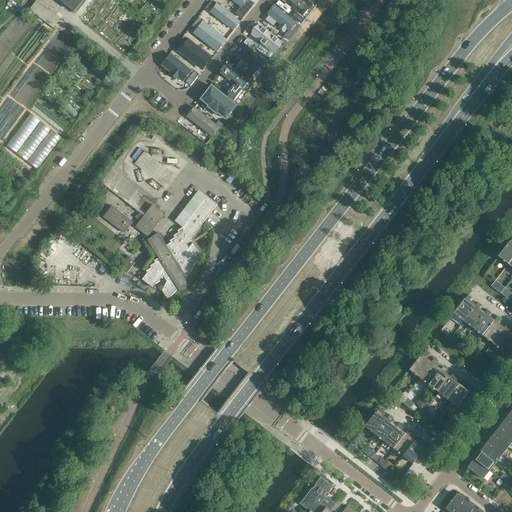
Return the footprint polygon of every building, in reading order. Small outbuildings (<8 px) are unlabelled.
[(49,9),(37,0),(30,10),(50,25),(57,15),(49,9)] [(58,0),(74,11),(82,0),(58,0)] [(255,4),(249,0),(226,0),(227,1),(228,0),(232,0),(241,7),(236,13),(243,19),(255,4)] [(283,0),(304,16),(309,9),(311,11),(315,6),(313,4),(314,3),(309,0),(283,0)] [(215,6),(210,2),(206,7),(211,11),(210,12),(234,31),(241,22),(217,3),(215,6)] [(301,26),(275,5),(268,14),(270,15),(266,20),(274,26),(277,22),(281,24),(278,28),(285,33),(287,30),(288,31),(284,36),(290,41),(301,26)] [(305,19),(295,11),(292,16),(302,24),(305,19)] [(227,40),(199,17),(192,26),(196,30),(194,33),(217,52),(227,40)] [(284,42),(260,24),(251,35),(262,43),(257,50),(270,60),(284,42)] [(213,58),(185,36),(181,41),(184,44),(179,51),(203,70),(213,58)] [(269,64),(247,46),(240,54),(254,66),(246,77),(254,83),(269,64)] [(193,71),(171,53),(161,65),(170,72),(170,74),(178,80),(179,79),(183,83),(193,71)] [(252,83),(227,63),(220,73),(235,85),(227,95),(236,102),(252,83)] [(247,72),(241,66),(238,70),(244,75),(247,72)] [(194,73),(186,82),(191,86),(198,77),(194,73)] [(239,105),(212,84),(200,99),(208,105),(208,107),(218,115),(219,113),(227,120),(239,105)] [(221,128),(195,107),(187,116),(213,137),(221,128)] [(21,160),(44,127),(34,120),(12,153),(21,160)] [(47,130),(22,160),(31,167),(56,137),(47,130)] [(209,140),(204,135),(200,139),(206,144),(209,140)] [(189,248),(187,244),(192,241),(191,239),(203,223),(217,205),(207,197),(191,218),(183,212),(175,221),(183,228),(178,231),(179,233),(174,236),(175,238),(170,241),(171,243),(167,246),(159,233),(148,240),(159,258),(154,261),(156,263),(151,266),(152,268),(147,271),(148,273),(143,280),(153,288),(155,285),(160,281),(159,280),(164,277),(167,282),(162,291),(168,299),(171,296),(174,294),(175,293),(178,289),(180,292),(192,285),(187,278),(189,275),(191,272),(193,268),(195,265),(196,262),(197,259),(198,256),(199,253),(193,243),(189,248)] [(148,237),(165,215),(153,205),(136,227),(148,237)] [(133,223),(112,207),(104,217),(125,233),(133,223)] [(509,264),(511,260),(511,240),(511,241),(499,257),(504,261),(504,262),(505,263),(506,262),(509,264)] [(128,273),(136,263),(131,259),(123,269),(128,273)] [(40,278),(40,270),(31,270),(31,275),(31,278),(40,278)] [(511,300),(511,299),(511,291),(506,288),(503,293),(511,300)] [(464,321),(476,306),(470,301),(472,298),(469,295),(467,298),(466,298),(455,313),(460,318),(459,318),(461,319),(464,321)] [(474,329),(486,313),(480,308),(482,305),(478,303),(476,306),(464,321),(469,325),(469,326),(470,327),(471,326),(474,329)] [(483,336),(495,320),(489,316),(491,313),(488,310),(486,313),(474,329),(479,332),(478,333),(480,334),(483,336)] [(493,343),(505,328),(498,323),(501,320),(497,318),(495,320),(483,336),(488,340),(489,342),(490,341),(493,343)] [(502,351),(504,348),(508,343),(511,338),(511,333),(508,330),(510,328),(507,325),(505,328),(493,343),(498,347),(497,348),(499,349),(499,348),(502,351)] [(511,358),(511,354),(504,348),(502,351),(501,353),(510,361),(511,358)] [(420,378),(432,362),(426,357),(428,355),(425,352),(422,355),(410,370),(415,374),(415,375),(416,376),(417,375),(420,378)] [(510,361),(501,353),(497,358),(507,365),(510,361)] [(507,365),(497,358),(493,362),(503,370),(507,365)] [(430,385),(441,370),(435,365),(437,362),(434,359),(432,362),(420,378),(425,382),(424,382),(426,384),(426,383),(430,385)] [(439,393),(451,377),(445,372),(447,369),(444,367),(441,370),(430,385),(434,389),(434,390),(435,391),(436,390),(439,393)] [(448,400),(460,385),(460,384),(454,380),(456,377),(453,374),(451,377),(439,393),(444,396),(443,397),(445,398),(448,400)] [(460,405),(464,400),(470,392),(464,387),(466,384),(462,382),(460,384),(460,385),(448,400),(453,404),(453,405),(454,406),(455,405),(458,408),(460,405)] [(412,407),(415,403),(407,396),(403,401),(412,407)] [(474,408),(464,400),(460,405),(470,412),(474,408)] [(470,412),(460,405),(458,408),(456,410),(466,417),(470,412)] [(376,434),(388,419),(387,419),(381,414),(384,411),(380,409),(378,411),(366,427),(371,431),(371,432),(372,433),(373,432),(376,434)] [(466,417),(456,410),(453,414),(462,422),(466,417)] [(462,422),(453,414),(449,419),(459,427),(462,422)] [(385,442),(397,426),(391,422),(393,419),(390,416),(387,419),(388,419),(376,434),(381,438),(380,439),(382,440),(382,439),(385,442)] [(511,425),(506,420),(500,428),(511,437),(511,425)] [(395,449),(407,434),(406,434),(400,429),(402,426),(399,423),(397,426),(385,442),(390,446),(389,446),(391,448),(392,447),(395,449)] [(511,442),(511,437),(500,428),(494,436),(508,448),(511,442)] [(404,457),(416,441),(410,436),(412,434),(409,431),(406,434),(407,434),(395,449),(399,453),(399,454),(400,455),(401,454),(404,457)] [(508,448),(494,436),(487,444),(502,455),(508,448)] [(423,453),(426,449),(419,444),(421,441),(418,438),(416,441),(404,457),(409,460),(408,461),(410,462),(414,464),(416,462),(420,457),(423,453)] [(502,455),(487,444),(481,452),(496,463),(502,455)] [(496,463),(481,452),(475,460),(490,471),(496,463)] [(429,464),(423,459),(420,457),(416,462),(425,469),(429,464)] [(490,471),(475,460),(469,468),(483,479),(490,471)] [(425,469),(416,462),(414,464),(412,466),(422,474),(425,469)] [(422,474),(412,466),(408,471),(418,479),(422,474)] [(418,479),(408,471),(404,476),(414,483),(418,479)] [(323,511),(332,501),(325,495),(327,493),(328,494),(328,493),(329,493),(334,487),(321,477),(300,504),(310,511),(323,511)] [(450,511),(460,511),(468,503),(462,498),(464,496),(460,493),(458,495),(447,509),(450,511)] [(331,511),(336,504),(332,501),(323,511),(331,511)] [(477,511),(478,511),(472,506),(474,504),(470,501),(468,503),(460,511),(477,511)]
